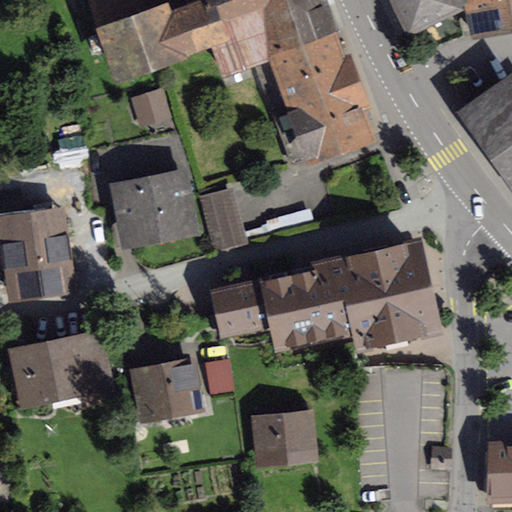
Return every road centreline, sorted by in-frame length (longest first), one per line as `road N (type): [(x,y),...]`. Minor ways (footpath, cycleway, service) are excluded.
road 1 (residential): [(0,304),(78,303),(470,205)]
road 2 (residential): [(465,511),(461,305),(470,205)]
road 3 (secondary): [(478,190),(405,87)]
